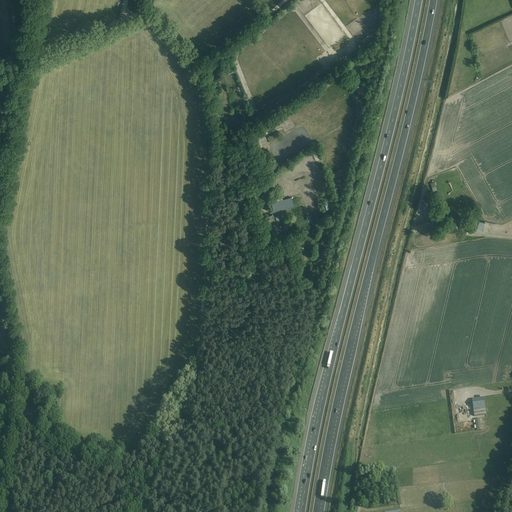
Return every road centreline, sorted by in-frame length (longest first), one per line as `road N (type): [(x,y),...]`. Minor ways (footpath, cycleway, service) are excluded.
road 1 (track): [(24,61),(152,10),(200,70),(209,175),(198,354),(143,511)]
road 2 (motorway): [(418,0),(328,366),(301,511)]
road 3 (motorway): [(316,511),(433,0)]
road 4 (unclassified): [(7,511),(13,370),(0,273)]
road 5 (track): [(0,193),(35,0)]
